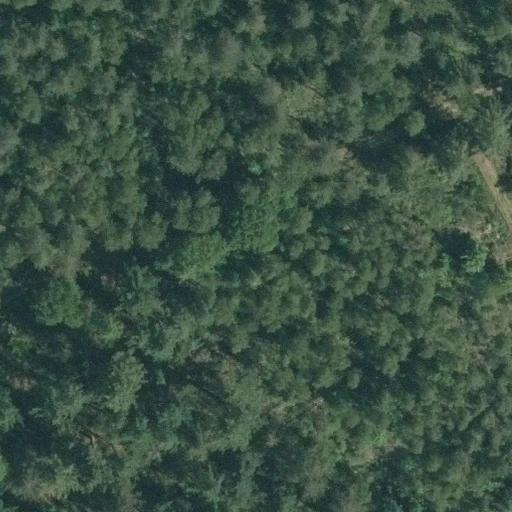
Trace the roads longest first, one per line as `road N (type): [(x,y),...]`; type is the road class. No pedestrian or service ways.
road 1 (track): [(0,296),(441,109)]
road 2 (track): [(511,215),(465,116),(441,109)]
